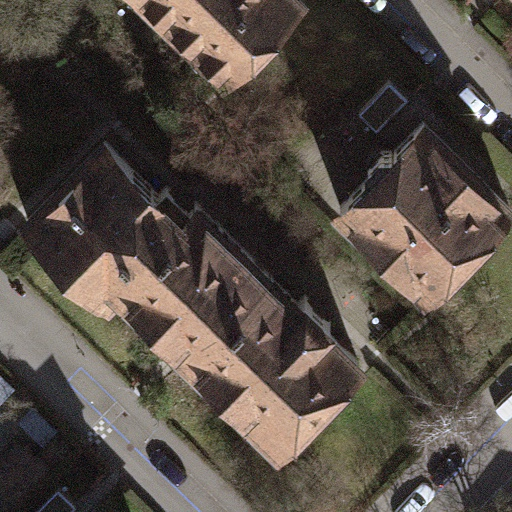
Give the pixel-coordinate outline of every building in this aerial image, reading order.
[(149,0),(223,72),(294,0),(149,0)] [(337,205),(425,292),(454,261),(460,263),(483,242),(480,235),(510,205),(423,120),(394,150),(380,150),(368,161),(369,174),(337,205)] [(119,280),(192,206),(168,182),(160,190),(107,137),(27,218),(104,295),(119,280)] [(119,280),(190,352),(268,270),(197,201),(192,206),(119,280)] [(297,298),(268,270),(190,352),(281,438),(356,359),(322,326),(330,317),(303,292),(297,298)]
